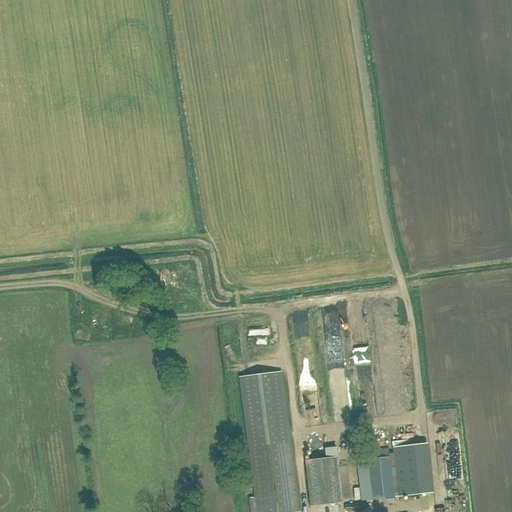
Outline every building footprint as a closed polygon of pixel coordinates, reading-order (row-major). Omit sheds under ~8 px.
[(189,265),(163,272),(165,279),(191,273),(189,265)] [(299,511),(282,372),(239,378),(256,511),(299,511)] [(405,400),(396,401),(397,410),(406,409),(405,400)] [(398,496),(427,493),(421,445),(393,448),(398,496)] [(309,506),(340,503),(335,457),(304,460),(309,506)] [(361,501),(393,497),(389,457),(357,461),(361,501)]
